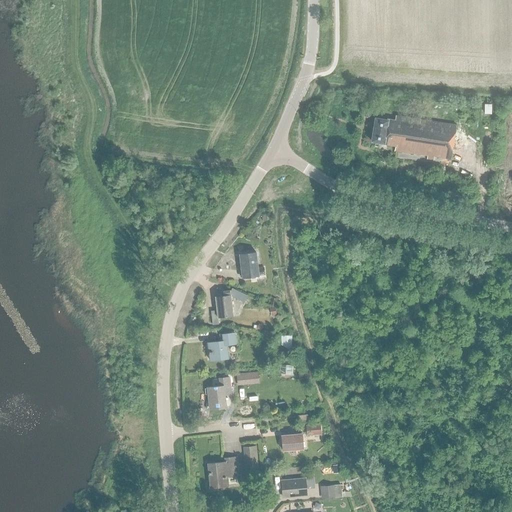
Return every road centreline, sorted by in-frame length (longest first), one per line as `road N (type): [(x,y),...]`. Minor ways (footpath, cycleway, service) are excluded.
road 1 (tertiary): [(171,511),(161,374),(168,322),(274,148)]
road 2 (tertiary): [(274,148),(375,204),(511,228)]
road 3 (tertiary): [(274,148),(304,79),(314,0)]
